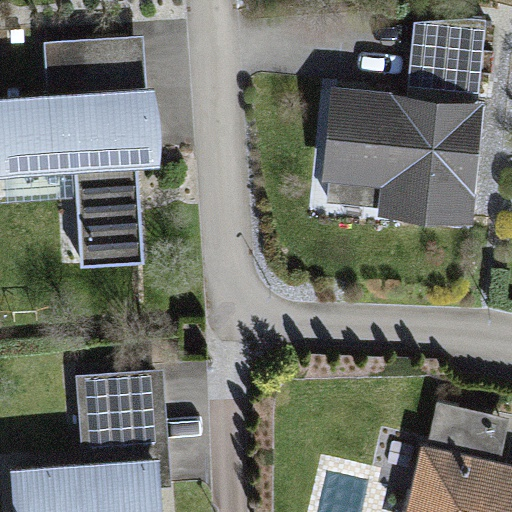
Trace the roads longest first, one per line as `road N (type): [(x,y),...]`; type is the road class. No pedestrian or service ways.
road 1 (residential): [(231,319),(210,0)]
road 2 (residential): [(231,319),(472,329),(511,340)]
road 3 (residential): [(235,511),(231,319)]
